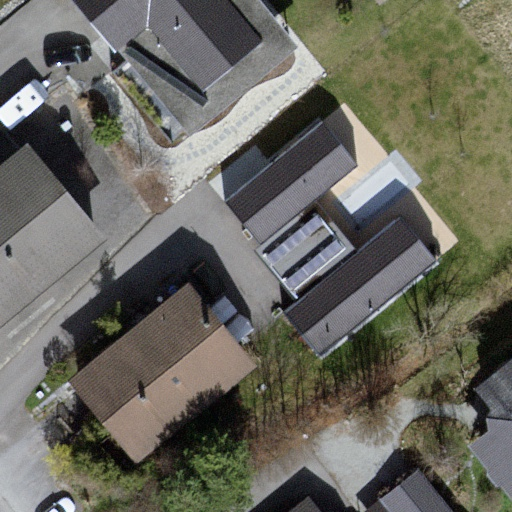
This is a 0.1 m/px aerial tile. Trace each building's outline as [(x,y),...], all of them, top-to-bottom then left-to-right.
[(60,0),(104,50),(130,28),(181,86),(239,36),(208,0),(60,0)] [(325,119),(226,198),(261,241),(254,247),(297,300),(288,307),(323,350),(437,257),(402,214),(358,249),(317,200),(362,164),(325,119)] [(25,146),(0,167),(0,331),(107,241),(25,146)] [(186,282),(66,377),(136,464),(255,369),(186,282)] [(511,511),(511,340),(458,386),(486,419),(449,450),(502,511),(511,511)] [(433,511),(402,472),(372,497),(383,511),(433,511)] [(302,511),(294,501),(279,511),(302,511)]
